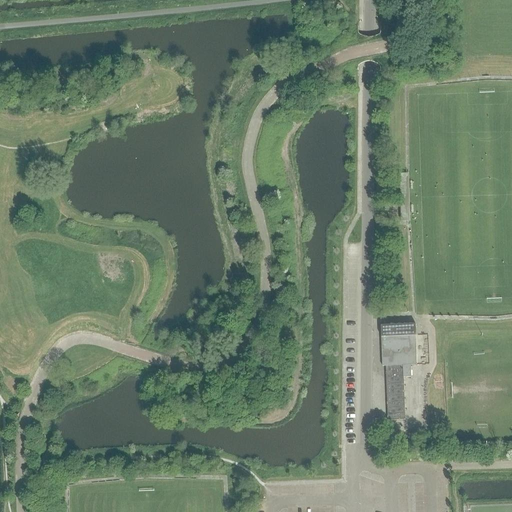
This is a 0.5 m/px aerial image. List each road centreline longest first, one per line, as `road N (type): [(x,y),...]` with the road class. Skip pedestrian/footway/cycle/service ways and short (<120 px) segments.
road 1 (unknown): [(331,62),(284,84),(255,124),(250,173),(266,277),(246,349),(215,367),(187,368),(76,340),(46,363),(22,417)]
road 2 (unclassified): [(365,463),(369,0)]
